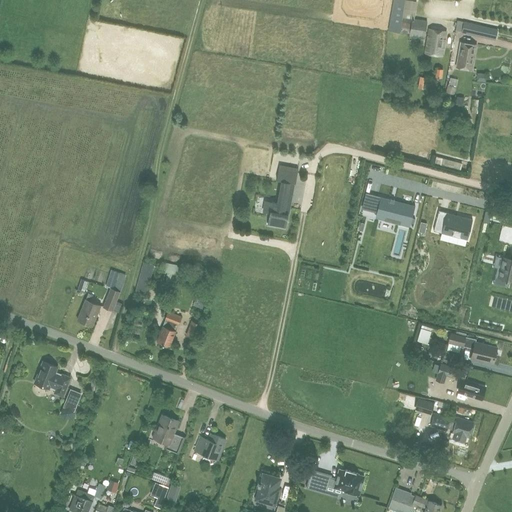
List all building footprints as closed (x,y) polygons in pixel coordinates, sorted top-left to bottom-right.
[(409,35),(423,37),(426,21),(411,19),(402,17),(405,0),(393,0),(388,31),(400,33),(400,32),(409,34),(409,35)] [(455,30),(495,39),(497,30),(456,20),(455,30)] [(441,56),(445,31),(428,28),(424,53),(441,56)] [(471,69),(476,45),(460,43),(456,66),(471,69)] [(425,88),(427,77),(420,76),(418,87),(425,88)] [(455,87),(448,85),(446,92),(453,94),(455,87)] [(285,228),(289,204),(280,203),(284,181),(295,183),(298,168),(279,165),(276,180),(284,181),(280,203),(271,201),(267,225),(285,228)] [(378,206),(376,216),(410,224),(410,222),(413,223),(415,218),(411,217),(414,205),(371,194),(369,204),(378,206)] [(438,211),(433,230),(441,233),(442,230),(467,237),(470,226),(472,219),(438,211)] [(485,211),(482,221),(488,223),(490,212),(485,211)] [(206,223),(184,219),(181,233),(203,237),(206,223)] [(511,259),(503,257),(499,276),(508,278),(508,281),(511,282),(511,259)] [(134,295),(145,298),(151,274),(160,276),(162,264),(152,262),(152,264),(143,262),(134,295)] [(119,292),(126,275),(111,269),(105,286),(110,288),(103,307),(112,310),(120,292),(119,292)] [(85,300),(77,320),(84,322),(83,325),(88,327),(90,325),(92,326),(100,306),(85,300)] [(168,312),(156,341),(162,343),(162,344),(163,345),(164,344),(170,346),(175,331),(177,325),(178,325),(181,317),(168,312)] [(191,320),(186,335),(195,338),(200,323),(191,320)] [(447,342),(463,346),(465,336),(450,332),(447,342)] [(473,348),(470,359),(477,360),(477,359),(492,363),(496,347),(474,342),(475,338),(465,336),(463,346),(473,348)] [(445,353),(447,344),(441,343),(439,351),(445,353)] [(62,396),(70,377),(62,374),(61,376),(54,374),(57,367),(43,361),(34,382),(36,383),(38,386),(44,389),(46,387),(49,388),(50,386),(56,388),(54,393),(62,396)] [(446,376),(453,378),(456,368),(440,363),(435,379),(444,382),(446,376)] [(456,368),(454,374),(464,378),(466,371),(456,368)] [(457,392),(481,399),(485,387),(461,379),(457,392)] [(77,403),(65,398),(62,407),(73,412),(77,403)] [(418,398),(415,409),(429,413),(432,402),(418,398)] [(450,418),(434,413),(430,426),(446,431),(450,418)] [(162,414),(155,431),(161,433),(158,440),(169,444),(167,448),(164,447),(178,453),(184,437),(182,441),(176,438),(176,437),(173,436),(174,433),(178,421),(162,414)] [(456,417),(452,432),(468,437),(473,422),(456,417)] [(194,451),(217,460),(225,439),(213,434),(211,441),(200,436),(194,451)] [(333,487),(358,494),(364,475),(357,474),(358,473),(345,469),(345,470),(339,468),(336,478),(330,477),(331,475),(321,472),(317,484),(308,481),(306,487),(325,493),(328,484),(334,486),(333,487)] [(256,495),(255,495),(265,498),(265,501),(274,504),(276,500),(276,499),(279,488),(280,487),(279,487),(277,487),(279,477),(268,474),(269,473),(269,472),(268,471),(268,472),(262,470),(261,469),(261,470),(258,482),(257,484),(259,485),(256,495)] [(151,478),(168,485),(170,477),(154,471),(153,472),(151,478)] [(111,490),(115,492),(117,484),(110,482),(107,489),(111,490)] [(171,483),(167,494),(176,497),(180,486),(171,483)] [(105,486),(98,484),(94,495),(101,498),(105,486)] [(162,484),(154,505),(159,507),(167,486),(162,484)] [(395,488),(392,499),(407,505),(411,493),(395,488)] [(75,511),(87,511),(92,501),(91,501),(93,495),(78,489),(75,495),(69,510),(75,511)] [(426,508),(424,511),(437,511),(440,505),(429,500),(415,495),(412,503),(426,508)]
